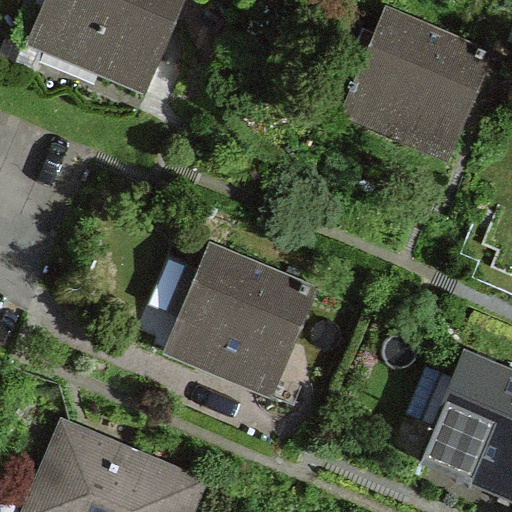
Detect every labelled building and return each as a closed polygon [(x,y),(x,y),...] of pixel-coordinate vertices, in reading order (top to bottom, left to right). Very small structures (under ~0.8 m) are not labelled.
[(179,0),(44,0),(27,40),(140,90),(179,0)] [(450,154),(485,52),(381,16),(345,118),(450,154)] [(312,289),(205,246),(162,352),(270,394),(312,289)] [(511,511),(511,373),(465,355),(417,476),(511,511)] [(189,511),(204,477),(58,419),(21,511),(189,511)]
